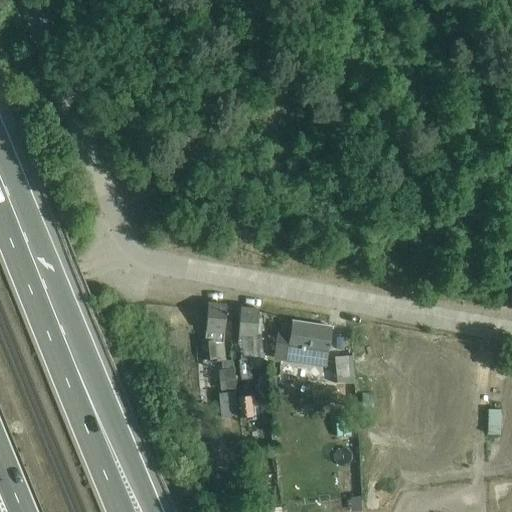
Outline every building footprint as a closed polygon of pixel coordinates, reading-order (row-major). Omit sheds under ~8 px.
[(217,363),(227,362),(227,358),(233,357),(232,345),(225,346),(225,343),(223,343),(226,305),(208,304),(205,341),(201,342),(203,361),(216,359),(217,363)] [(242,381),(265,378),(261,336),(256,335),(259,310),(241,308),(238,345),(239,345),(242,381)] [(274,360),(324,367),(331,327),(296,322),(295,324),(292,324),(290,334),(279,332),(274,360)] [(347,356),(334,358),(336,378),(350,377),(347,356)] [(236,390),(233,369),(218,370),(220,392),(236,390)] [(373,394),(362,394),(362,409),(373,409),(373,394)] [(254,396),(225,398),(229,432),(242,431),(240,418),(253,416),(253,415),(256,415),(254,396)] [(487,435),(500,435),(501,410),(488,410),(487,435)] [(335,416),(336,437),(352,436),(351,415),(335,416)] [(248,480),(239,451),(214,458),(223,487),(248,480)]
